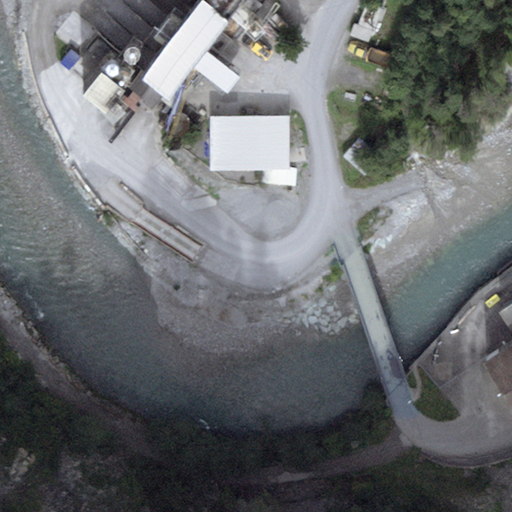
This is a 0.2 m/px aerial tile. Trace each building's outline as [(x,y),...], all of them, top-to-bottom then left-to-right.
[(198,0),(131,89),(155,107),(188,64),(201,47),(237,0),(198,0)] [(240,76),(201,47),(188,64),(227,94),(240,76)] [(95,93),(77,119),(101,135),(118,109),(95,93)] [(289,114),(209,116),(210,170),(290,168),(289,114)] [(511,304),(499,313),(511,333),(511,304)] [(511,336),(479,359),(511,407),(511,336)]
